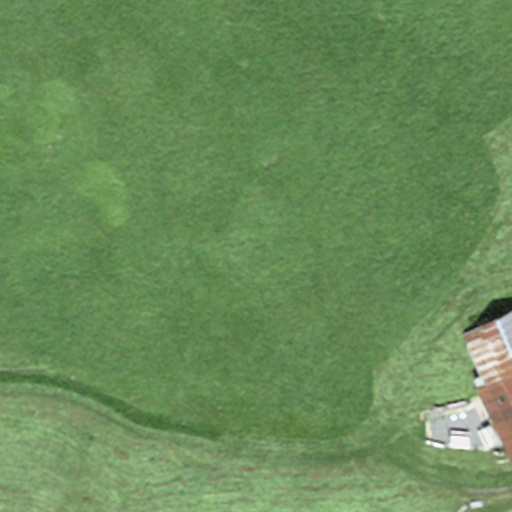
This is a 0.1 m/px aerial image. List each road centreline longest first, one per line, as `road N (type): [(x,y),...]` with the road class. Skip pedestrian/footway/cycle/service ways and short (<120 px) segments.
road 1 (track): [(395,442),(345,455),(293,456),(149,427),(44,384),(0,383)]
road 2 (track): [(511,483),(458,481),(420,466),(395,442),(390,401),(408,360),(483,266),(511,215)]
